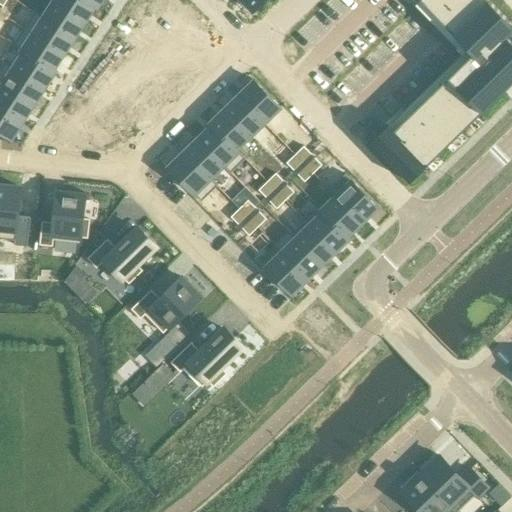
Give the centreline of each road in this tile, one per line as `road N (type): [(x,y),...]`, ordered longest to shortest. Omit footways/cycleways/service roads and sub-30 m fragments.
road 1 (residential): [(357,287),(320,322),(266,317),(126,171)]
road 2 (residential): [(249,41),(419,223)]
road 3 (residential): [(126,171),(249,41)]
road 4 (residential): [(341,511),(463,393)]
road 5 (residential): [(357,287),(463,393)]
road 6 (residential): [(126,171),(0,155)]
road 7 (residential): [(511,137),(419,223)]
